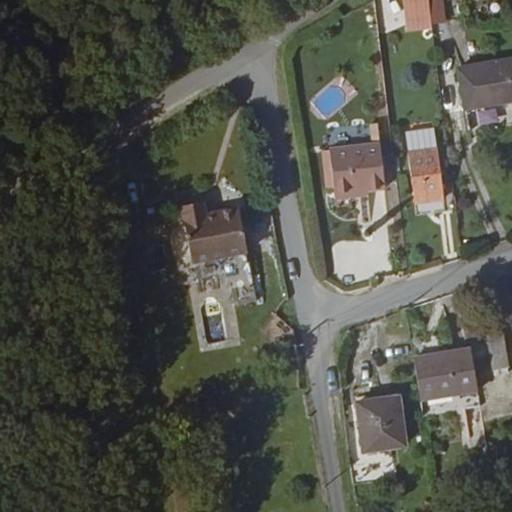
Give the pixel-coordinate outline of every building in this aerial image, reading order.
[(432,11),(430,0),(405,0),(407,13),(432,11)] [(511,73),(459,79),(464,119),(511,113),(511,73)] [(382,142),(329,147),(335,192),(336,198),(360,195),(360,190),(387,187),(382,142)] [(444,212),(439,162),(410,164),(416,214),(444,212)] [(209,193),(188,196),(198,252),(249,243),(242,198),(211,204),(209,193)] [(511,375),(509,346),(492,348),(498,380),(511,379),(511,375)] [(476,358),(418,367),(425,410),(483,400),(476,358)] [(407,438),(399,391),(351,399),(358,446),(407,438)]
